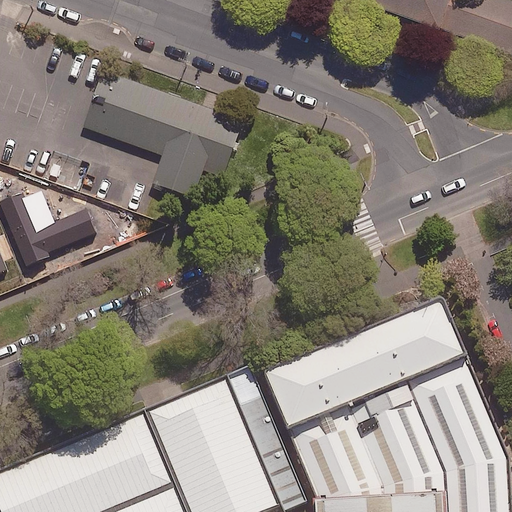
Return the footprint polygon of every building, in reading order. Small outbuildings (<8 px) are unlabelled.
[(511,1),(508,0),(363,0),(511,53),(511,1)] [(202,106),(103,71),(82,129),(158,155),(161,157),(151,185),(194,200),(203,172),(223,179),(243,121),(220,112),(202,106)] [(23,193),(0,202),(26,267),(50,257),(48,253),(97,234),(87,207),(55,220),(43,189),(24,196),(23,193)] [(443,299),(263,375),(288,434),(468,358),(443,299)] [(445,496),(446,511),(511,511),(511,478),(511,461),(468,358),(288,434),(317,503),(445,496)] [(251,366),(0,470),(0,511),(270,511),(280,508),(281,511),(289,511),(309,504),(251,366)] [(317,503),(313,504),(313,511),(446,511),(445,496),(317,503)]
